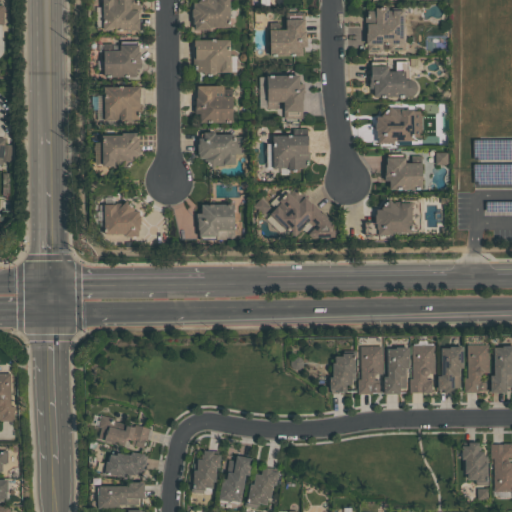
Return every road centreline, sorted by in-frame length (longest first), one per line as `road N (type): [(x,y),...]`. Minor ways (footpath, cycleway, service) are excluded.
road 1 (residential): [(181,431),(206,423),(283,433),(418,418),(511,418)]
road 2 (secondary): [(203,309),(511,305)]
road 3 (secondary): [(511,274),(215,279)]
road 4 (residential): [(52,511),(48,312)]
road 5 (residential): [(170,0),(173,185)]
road 6 (residential): [(332,0),(344,183)]
road 7 (secondary): [(215,279),(47,281)]
road 8 (secondary): [(48,312),(203,309)]
road 9 (tertiary): [(47,131),(47,281)]
road 10 (tertiary): [(46,0),(47,131)]
